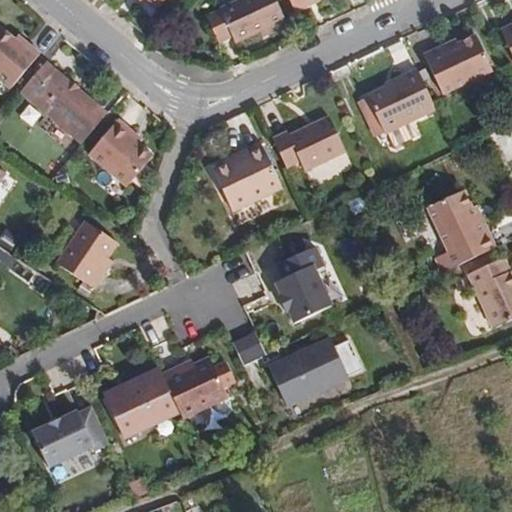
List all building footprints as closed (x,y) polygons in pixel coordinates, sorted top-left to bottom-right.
[(265,34),(279,28),(275,20),(287,14),(280,0),(223,0),(205,8),(219,38),(235,30),(238,36),(261,26),(265,34)] [(298,12),(323,0),(292,0),(294,4),(298,12)] [(0,74),(11,84),(39,49),(27,39),(24,44),(14,35),(0,24),(0,74)] [(511,25),(501,31),(511,54),(511,25)] [(27,39),(17,31),(14,35),(24,44),(27,39)] [(443,90),(493,67),(476,31),(448,44),(447,42),(425,52),(443,90)] [(108,109),(78,84),(78,81),(71,75),(68,76),(47,58),(23,89),(83,139),(108,109)] [(436,103),(417,66),(404,72),(406,76),(371,93),(372,95),(380,111),(372,115),(380,132),(416,114),(436,103)] [(380,111),(372,95),(364,99),(372,115),(380,111)] [(308,171),(349,149),(331,111),(313,120),(303,125),(305,129),(291,136),(288,133),(274,140),(288,168),(303,161),(308,171)] [(152,149),(138,138),(127,130),(132,125),(119,114),(90,149),(127,179),(130,177),(146,156),(152,149)] [(409,139),(401,124),(387,131),(395,146),(409,139)] [(142,133),(132,125),(127,130),(138,138),(142,133)] [(226,159),(227,162),(212,169),(232,210),(281,187),(260,143),(243,151),(226,159)] [(138,182),(153,162),(146,156),(130,177),(138,182)] [(493,248),(479,219),(475,221),(470,211),(460,191),(426,207),(448,253),(437,259),(443,272),(493,248)] [(368,212),(363,199),(350,205),(355,218),(368,212)] [(479,219),(475,209),(470,211),(475,221),(479,219)] [(98,262),(106,250),(116,236),(84,214),(57,258),(93,283),(104,266),(98,262)] [(318,253),(312,239),(276,255),(282,269),(318,253)] [(104,266),(112,255),(106,250),(98,262),(104,266)] [(331,309),(316,277),(324,273),(315,255),(280,271),(287,284),(280,287),(285,298),(283,299),(290,314),(292,313),(298,324),(331,309)] [(470,274),(493,264),(489,256),(466,266),(470,274)] [(511,322),(511,275),(511,272),(508,274),(501,260),(493,264),(470,274),(468,275),(493,331),(511,322)] [(265,353),(255,333),(231,345),(241,364),(265,353)] [(348,380),(334,348),(331,343),(329,337),(268,364),(287,407),(348,380)] [(366,372),(352,341),(334,348),(348,380),(350,379),(366,372)] [(226,396),(221,384),(213,368),(208,356),(181,368),(178,361),(161,369),(183,416),(226,396)] [(230,380),(223,364),(213,368),(221,384),(230,380)] [(179,409),(161,369),(106,394),(124,434),(179,409)] [(107,445),(88,405),(74,413),(72,410),(29,431),(49,470),(92,449),(93,451),(107,445)] [(436,409),(421,414),(429,438),(444,433),(436,409)] [(175,461),(170,452),(169,449),(156,456),(162,468),(176,463),(175,461)] [(181,458),(177,449),(170,452),(175,461),(181,458)]
